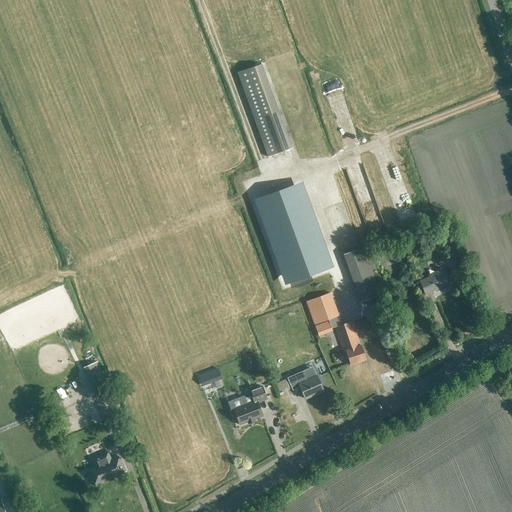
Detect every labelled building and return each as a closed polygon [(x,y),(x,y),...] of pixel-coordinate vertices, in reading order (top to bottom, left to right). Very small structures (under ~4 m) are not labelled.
[(237,73),(266,157),(291,148),(261,64),(237,73)] [(240,160),(231,125),(222,128),(232,162),(240,160)] [(400,157),(406,154),(403,148),(397,150),(400,157)] [(294,189),(257,204),(283,278),(321,265),(294,189)] [(438,228),(445,249),(457,245),(450,223),(438,228)] [(355,246),(371,295),(383,291),(380,282),(383,281),(381,277),(386,275),(375,240),(355,246)] [(425,294),(449,284),(442,269),(428,275),(429,277),(419,281),(425,294)] [(326,321),(321,305),(333,301),(330,293),(306,302),(314,325),(326,321)] [(329,318),(333,326),(347,320),(344,312),(329,318)] [(352,321),(335,327),(343,352),(345,351),(350,364),(365,360),(352,321)] [(96,361),(83,367),(96,397),(109,391),(96,361)] [(205,373),(210,384),(222,379),(218,368),(205,373)] [(382,382),(391,381),(390,374),(381,375),(382,382)] [(305,399),(323,390),(317,376),(299,384),(295,375),(287,378),(292,390),(299,387),(305,399)] [(239,425),(263,416),(257,402),(267,399),(262,386),(249,391),(253,401),(233,409),(239,425)] [(86,400),(87,406),(101,403),(100,397),(86,400)] [(61,426),(59,420),(50,424),(52,430),(61,426)] [(93,486),(125,472),(119,457),(111,460),(107,452),(91,459),(95,467),(87,471),(93,486)]
